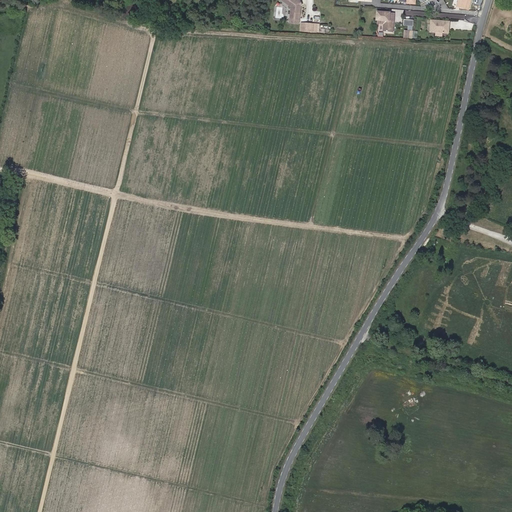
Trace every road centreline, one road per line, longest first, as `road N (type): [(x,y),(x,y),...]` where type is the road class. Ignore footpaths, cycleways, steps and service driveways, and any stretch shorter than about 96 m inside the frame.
road 1 (track): [(39,511),(155,29),(465,49),(425,211),(275,463),(264,511)]
road 2 (tertiary): [(493,0),(448,192),(290,468),(278,511)]
road 3 (track): [(442,147),(135,110),(11,84)]
road 4 (track): [(0,170),(175,207),(406,239)]
road 5 (track): [(9,262),(343,342)]
road 6 (track): [(0,350),(297,422)]
road 7 (track): [(0,441),(265,504)]
road 8 (track): [(155,29),(56,6),(28,11),(0,131)]
road 9 (track): [(309,227),(354,42)]
road 10 (track): [(30,175),(0,303)]
